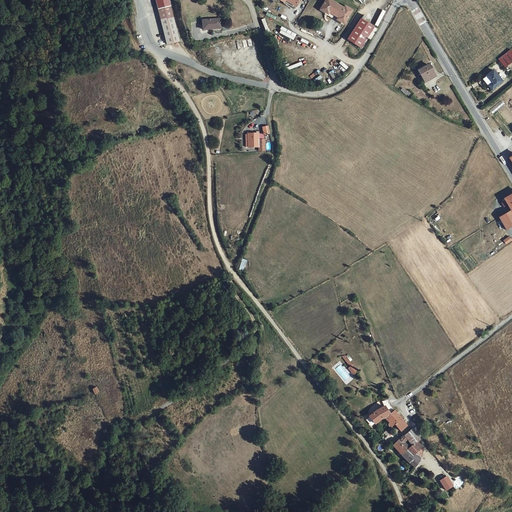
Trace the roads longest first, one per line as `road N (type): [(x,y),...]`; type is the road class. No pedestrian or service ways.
road 1 (track): [(151,47),(194,108),(208,150),(216,240),(232,274),(391,479),(403,511)]
road 2 (residential): [(511,317),(399,405),(426,451),(418,468)]
road 3 (secondary): [(511,172),(408,0)]
road 4 (unclassified): [(278,88),(327,94),(340,86),(401,0)]
road 5 (unclassified): [(151,47),(213,74),(278,88)]
